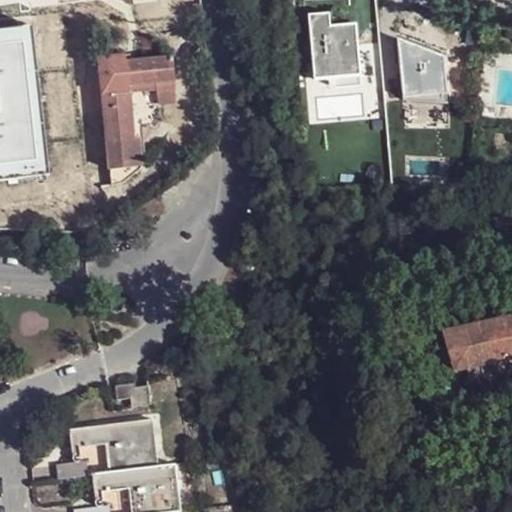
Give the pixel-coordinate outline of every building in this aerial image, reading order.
[(0,12),(0,27),(51,23),(50,7),(0,12)] [(327,16),(307,18),(312,83),(326,82),(335,81),(335,87),(360,85),(354,26),(328,28),(327,16)] [(443,63),(395,46),(399,108),(444,111),(443,63)] [(120,52),(97,55),(109,168),(139,166),(136,140),(130,140),(126,89),(152,86),(155,96),(176,94),(171,52),(122,57),(120,52)] [(176,94),(155,96),(158,112),(178,111),(176,94)] [(511,227),(504,227),(503,237),(511,238),(511,227)] [(243,320),(246,332),(272,328),(270,316),(243,320)] [(511,321),(444,335),(453,373),(466,371),(506,362),(511,361),(511,321)] [(224,347),(187,351),(191,376),(228,370),(224,347)] [(508,378),(506,362),(466,371),(469,386),(508,378)] [(127,397),(128,402),(147,401),(146,381),(144,381),(144,387),(132,388),(131,383),(125,384),(127,397)] [(113,398),(127,397),(125,384),(111,385),(113,398)] [(154,417),(73,425),(75,457),(60,460),(61,473),(90,470),(87,441),(109,439),(112,467),(159,461),(154,417)] [(182,506),(177,459),(159,461),(112,467),(94,469),(97,503),(82,505),(83,511),(112,511),(110,485),(132,483),(135,511),(137,511),(165,509),(182,506)]
